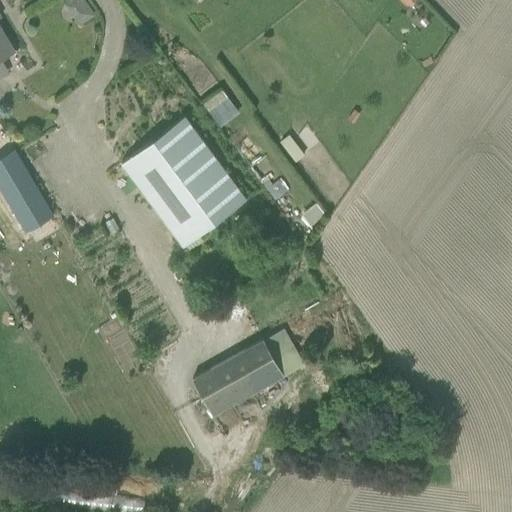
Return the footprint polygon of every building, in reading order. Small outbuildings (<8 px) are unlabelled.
[(88,6),(73,15),(78,23),(93,13),(88,6)] [(0,58),(14,50),(4,34),(5,33),(0,23),(0,58)] [(219,127),(238,112),(226,96),(207,111),(219,127)] [(183,114),(119,162),(180,244),(244,196),(183,114)] [(14,150),(0,157),(0,189),(24,231),(52,214),(14,150)] [(195,273),(189,280),(197,287),(204,280),(195,273)] [(190,378),(211,417),(283,376),(282,375),(303,362),(282,328),(261,340),(260,339),(190,378)] [(136,511),(140,511),(142,497),(94,495),(94,510),(136,511)]
